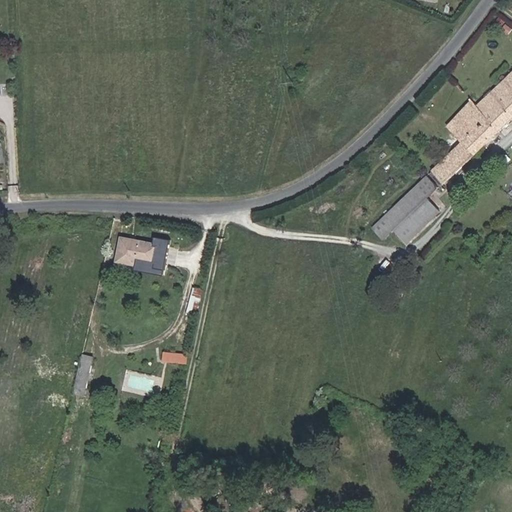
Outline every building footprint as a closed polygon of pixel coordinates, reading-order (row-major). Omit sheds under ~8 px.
[(491,139),(511,118),(511,96),(511,95),(511,93),(511,72),(477,106),(472,100),(466,106),(483,124),(480,127),(491,139)] [(463,167),(491,139),(480,127),(483,124),(466,106),(447,127),(463,142),(451,154),(463,167)] [(441,186),(463,167),(451,154),(429,174),(441,186)] [(428,197),(439,187),(428,176),(373,228),(383,239),(395,229),(405,219),(428,197)] [(418,232),(441,211),(428,197),(405,219),(418,232)] [(408,242),(418,232),(405,219),(395,229),(408,242)] [(156,263),(159,245),(123,238),(118,261),(136,264),(137,260),(156,263)] [(195,316),(202,290),(195,289),(189,314),(195,316)] [(85,396),(94,358),(83,356),(74,393),(81,395),(85,396)] [(74,423),(81,395),(74,394),(68,422),(74,423)]
